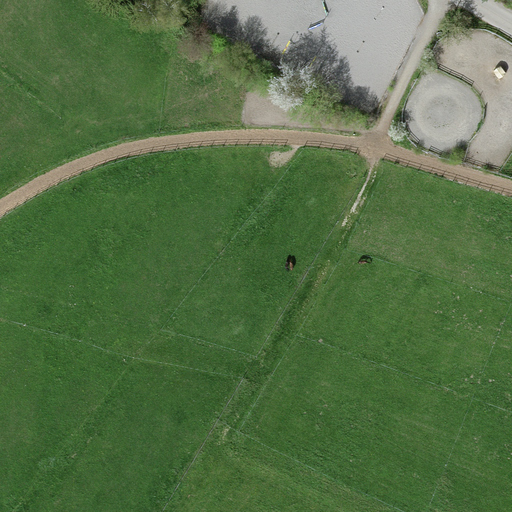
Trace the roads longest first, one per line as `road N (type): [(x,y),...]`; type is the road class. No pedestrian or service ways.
road 1 (track): [(373,153),(244,139),(139,150),(85,167),(0,213)]
road 2 (track): [(511,192),(373,153)]
